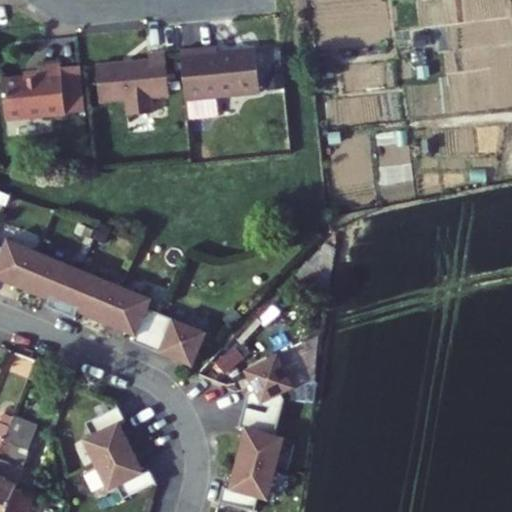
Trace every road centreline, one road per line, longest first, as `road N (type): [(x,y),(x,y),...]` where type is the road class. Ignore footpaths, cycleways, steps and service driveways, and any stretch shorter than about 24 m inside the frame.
road 1 (residential): [(0,313),(170,393),(198,446),(187,511)]
road 2 (residential): [(58,0),(104,9),(200,0)]
